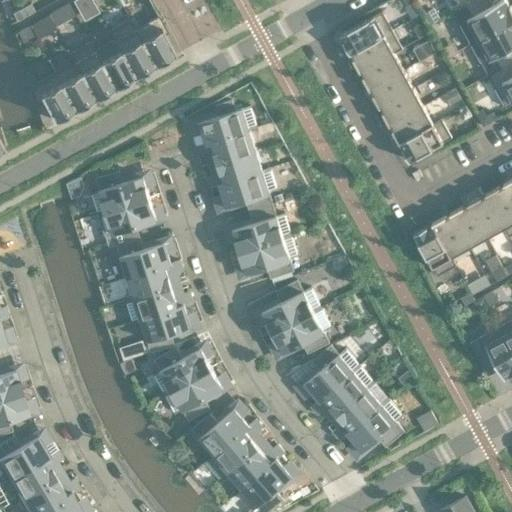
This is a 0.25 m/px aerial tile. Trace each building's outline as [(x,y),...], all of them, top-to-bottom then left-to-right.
[(92,0),(74,0),(85,19),(99,11),(92,0)] [(446,0),(453,11),(455,10),(473,0),(446,0)] [(473,0),(455,10),(453,11),(453,12),(457,19),(471,43),(479,38),(511,19),(511,8),(511,7),(510,4),(509,5),(505,0),(498,0),(499,0),(494,3),(492,4),(490,0),(473,0)] [(31,2),(12,12),(16,19),(35,9),(31,2)] [(69,2),(50,12),(56,24),(75,14),(69,2)] [(433,7),(421,14),(427,25),(439,18),(433,7)] [(343,40),(349,52),(392,28),(382,10),(341,33),(344,39),(343,40)] [(49,13),(30,23),(35,33),(38,37),(57,27),(49,13)] [(130,18),(129,19),(154,64),(174,52),(164,33),(167,31),(158,14),(134,27),(130,18)] [(78,41),(87,36),(77,15),(68,19),(78,41)] [(129,19),(109,30),(134,75),(154,64),(129,19)] [(511,19),(479,38),(471,43),(487,73),(488,74),(490,73),(511,60),(511,19)] [(66,20),(56,25),(69,49),(79,43),(66,20)] [(30,23),(18,30),(23,40),(35,33),(30,23)] [(426,33),(420,23),(413,26),(419,37),(426,33)] [(352,57),(359,70),(402,46),(392,28),(349,52),(350,53),(351,52),(354,57),(352,57)] [(90,40),(89,41),(114,86),(134,75),(109,30),(108,30),(113,39),(94,49),(90,40)] [(429,39),(412,48),(419,60),(435,51),(429,39)] [(89,41),(69,52),(94,97),(114,86),(89,41)] [(362,75),(369,88),(403,69),(394,52),(402,47),(402,46),(359,70),(360,71),(361,70),(364,74),(362,75)] [(73,61),(54,71),(74,108),(94,97),(69,52),(68,52),(73,61)] [(511,60),(490,73),(488,74),(499,94),(506,107),(511,103),(511,60)] [(372,93),(379,106),(413,87),(403,69),(369,88),(370,88),(371,88),(374,92),(372,93)] [(445,69),(436,74),(441,84),(450,79),(445,69)] [(54,71),(29,85),(35,104),(42,100),(53,119),(74,108),(54,71)] [(382,111),(389,123),(423,104),(413,87),(379,106),(381,106),(383,110),(382,111)] [(196,144),(196,145),(257,126),(250,104),(235,109),(232,99),(216,104),(219,114),(198,120),(205,142),(196,144)] [(392,129),(399,141),(441,118),(441,117),(433,122),(423,104),(389,123),(389,124),(391,123),(393,128),(392,129)] [(471,115),(465,105),(458,109),(464,119),(471,115)] [(441,118),(399,141),(399,142),(401,141),(403,146),(402,147),(409,160),(452,136),(441,118)] [(214,150),(217,161),(256,149),(250,129),(257,127),(257,126),(196,145),(199,154),(214,150)] [(206,176),(209,186),(270,167),(270,166),(262,168),(256,149),(217,161),(221,172),(206,176)] [(246,198),(249,210),(272,202),(269,191),(277,188),(270,167),(209,186),(218,183),(225,205),(246,198)] [(91,191),(98,212),(150,196),(143,174),(122,181),(118,169),(96,176),(99,188),(91,191)] [(498,185),(486,192),(509,235),(511,233),(511,197),(504,182),(503,183),(504,184),(499,187),(498,185)] [(480,195),(468,202),(487,236),(504,227),(509,235),(486,192),(485,193),(486,194),(481,197),(480,195)] [(109,245),(117,243),(139,236),(136,224),(156,218),(150,196),(98,212),(105,233),(109,245)] [(232,228),(239,250),(291,233),(284,211),(276,214),(272,202),(249,210),(253,221),(232,228)] [(463,205),(450,212),(469,246),(487,236),(468,202),(467,202),(468,204),(463,206),(463,205)] [(445,215),(432,222),(456,264),(457,264),(452,256),(469,246),(450,212),(449,212),(450,214),(445,216),(445,215)] [(456,264),(432,222),(431,222),(432,223),(428,226),(427,225),(414,232),(437,275),(456,264)] [(291,233),(239,250),(246,271),(267,265),(271,276),(293,269),(290,257),(298,255),(291,233)] [(120,255),(127,276),(180,259),(171,262),(164,241),(143,247),(139,236),(117,243),(120,254),(120,255)] [(125,298),(126,299),(171,285),(168,274),(183,269),(180,259),(127,276),(133,296),(125,298)] [(506,274),(501,264),(492,269),(498,278),(506,274)] [(262,310),(272,330),(321,306),(310,285),(303,289),(297,278),(276,289),(282,300),(262,310)] [(469,284),(473,292),(483,287),(478,279),(469,284)] [(126,299),(132,320),(193,300),(190,291),(175,296),(171,285),(126,299)] [(193,300),(132,320),(133,321),(140,318),(147,339),(151,350),(174,343),(170,332),(191,325),(184,304),(193,301),(193,300)] [(445,306),(448,313),(459,307),(455,300),(445,306)] [(321,306),(272,330),(283,351),(302,341),(308,352),(329,341),(323,330),(331,326),(321,306)] [(8,315),(0,317),(0,341),(6,340),(0,322),(0,318),(8,316),(8,315)] [(511,317),(499,325),(511,347),(511,317)] [(511,373),(511,347),(499,325),(469,342),(487,375),(499,368),(504,376),(510,373),(511,374),(511,373)] [(311,405),(311,406),(360,364),(345,347),(338,353),(331,343),(312,359),(320,368),(304,382),(318,399),(311,405)] [(153,372),(164,392),(211,366),(200,346),(181,357),(175,346),(155,357),(161,368),(153,372)] [(329,403),(337,412),(373,381),(360,364),(311,406),(317,413),(329,403)] [(211,366),(164,392),(175,412),(183,408),(188,419),(209,407),(203,396),(222,386),(211,366)] [(0,396),(21,389),(14,368),(0,372),(0,396)] [(408,370),(399,377),(404,383),(413,376),(408,370)] [(332,431),(339,439),(388,397),(387,396),(381,402),(368,387),(374,382),(373,381),(337,412),(344,421),(332,431)] [(21,389),(0,396),(0,432),(11,429),(7,418),(28,411),(21,389)] [(388,397),(339,439),(346,433),(361,450),(378,436),(386,445),(404,429),(396,420),(402,415),(388,397)] [(199,437),(213,454),(256,418),(248,424),(234,407),(217,421),(209,412),(191,427),(199,436),(199,437)] [(213,454),(227,470),(258,445),(251,436),(263,426),(256,418),(213,454)] [(0,461),(9,477),(57,449),(57,448),(49,453),(37,434),(19,445),(12,434),(0,441),(0,461)] [(227,470),(241,487),(284,451),(277,443),(265,453),(258,445),(227,470)] [(9,477),(20,496),(55,475),(49,465),(62,457),(57,449),(9,477)] [(284,451),(241,487),(255,504),(249,509),(252,511),(265,511),(282,498),(275,489),(291,474),(277,457),(284,451)] [(20,496),(29,511),(34,511),(79,486),(74,477),(61,485),(55,475),(20,496)] [(79,486),(34,511),(79,511),(82,510),(71,491),(79,486)] [(474,511),(465,495),(439,509),(440,511),(474,511)]
